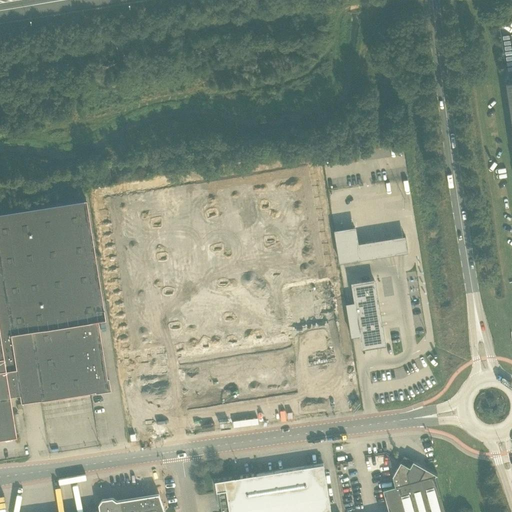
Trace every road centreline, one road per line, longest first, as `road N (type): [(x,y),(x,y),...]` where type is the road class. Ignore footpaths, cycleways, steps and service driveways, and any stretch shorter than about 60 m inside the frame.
road 1 (track): [(0,136),(287,77),(324,56),(337,8),(409,0)]
road 2 (secondary): [(486,375),(432,0)]
road 3 (tertiary): [(180,450),(461,411)]
road 4 (tertiary): [(33,471),(180,450)]
